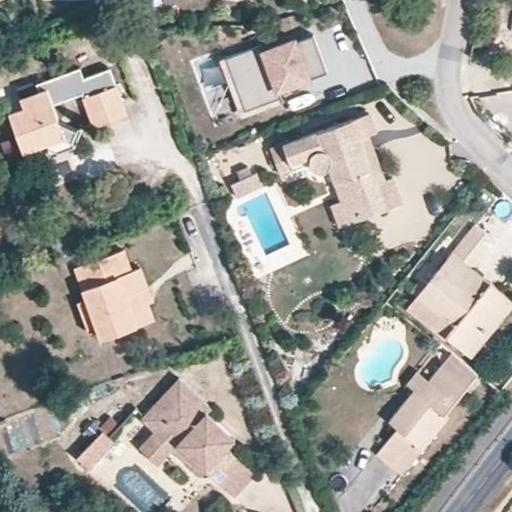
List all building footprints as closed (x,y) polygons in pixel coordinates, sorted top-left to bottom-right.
[(331,69),(317,32),(300,39),(299,37),(267,49),(264,43),(229,57),(249,109),(284,95),(282,88),(331,69)] [(39,79),(42,88),(24,95),(26,103),(11,108),(25,146),(48,137),(50,141),(54,150),(78,142),(76,138),(75,127),(91,122),(92,124),(124,113),(107,65),(71,78),(67,69),(39,79)] [(312,164),(318,165),(326,163),(340,198),(350,194),(359,215),(384,206),(374,181),(382,178),(370,145),(361,148),(357,136),(366,133),(372,130),(365,112),(269,146),(275,164),(286,160),(289,168),(307,161),(312,164)] [(366,133),(357,136),(361,148),(370,145),(366,133)] [(275,164),(278,172),(289,168),(286,160),(275,164)] [(329,202),(337,223),(359,215),(350,194),(340,198),(329,202)] [(454,248),(416,294),(453,325),(445,335),(465,351),(486,324),(492,329),(511,304),(511,299),(490,281),(481,290),(461,273),(469,264),(472,267),(495,240),(474,224),(454,248)] [(138,303),(134,290),(145,285),(138,265),(130,268),(122,248),(75,266),(87,299),(98,330),(101,337),(152,320),(145,300),(138,303)] [(481,290),(490,281),(472,267),(469,264),(461,273),(481,290)] [(145,300),(150,298),(145,285),(134,290),(138,303),(145,300)] [(87,299),(78,302),(89,333),(98,330),(87,299)] [(465,351),(471,355),(492,329),(486,324),(465,351)] [(429,379),(431,381),(421,393),(414,388),(388,420),(395,426),(375,452),(401,472),(418,452),(448,415),(445,411),(476,371),(450,351),(429,379)] [(175,451),(187,462),(195,453),(208,465),(205,469),(233,495),(257,470),(228,443),(235,435),(207,410),(210,407),(178,378),(142,418),(155,431),(149,438),(168,454),(173,449),(175,451)] [(82,449),(96,463),(113,443),(98,430),(82,449)] [(149,438),(140,448),(158,465),(168,454),(149,438)] [(82,449),(75,456),(89,470),(96,463),(82,449)] [(205,469),(208,465),(195,453),(187,462),(200,474),(205,469)]
